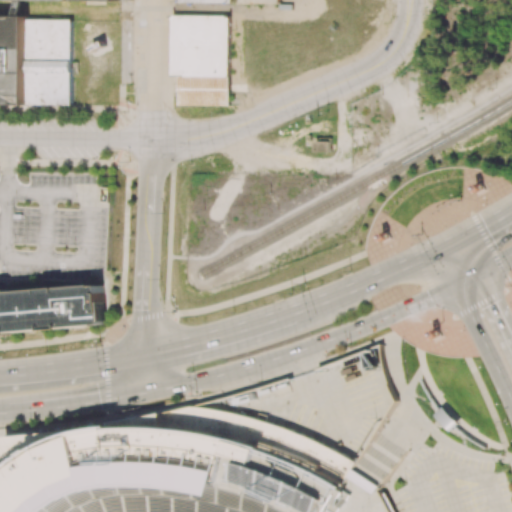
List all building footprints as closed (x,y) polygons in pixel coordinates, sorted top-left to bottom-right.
[(0,104),(0,15),(28,15),(28,19),(73,20),(72,104),(0,104)] [(172,77),(172,15),(230,15),(230,105),(179,105),(179,77),(172,77)] [(331,142),(316,141),(316,151),(331,152),(331,142)] [(0,336),(106,324),(103,285),(0,291),(0,336)] [(0,511),(0,481),(5,476),(15,467),(7,456),(6,437),(47,433),(94,427),(134,421),(195,406),(228,411),(270,421),(315,439),(347,454),(365,464),(362,469),(387,486),(384,493),(393,511),(0,511)]
